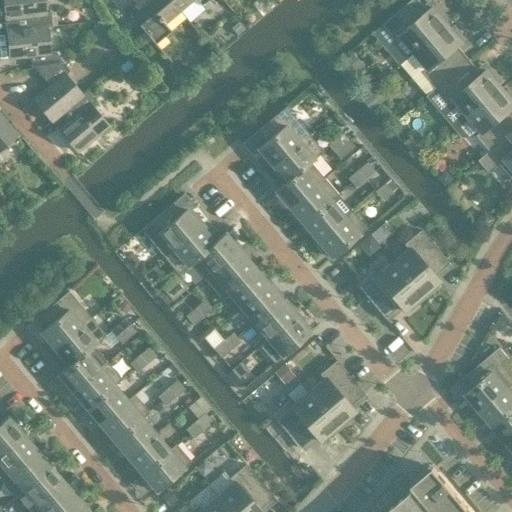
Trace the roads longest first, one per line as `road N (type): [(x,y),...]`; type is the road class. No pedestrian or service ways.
road 1 (residential): [(211,165),(413,395)]
road 2 (residential): [(0,360),(129,511)]
road 3 (residential): [(413,395),(511,238)]
road 4 (residential): [(310,511),(413,395)]
road 5 (residential): [(413,395),(431,404),(511,503)]
